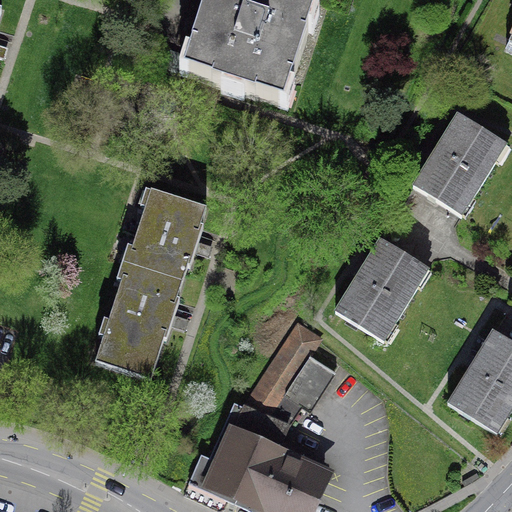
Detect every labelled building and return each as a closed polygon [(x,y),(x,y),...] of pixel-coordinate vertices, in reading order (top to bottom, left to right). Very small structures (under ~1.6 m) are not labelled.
[(314,13),(273,0),(210,0),(185,78),(282,110),(314,13)] [(506,147),(458,117),(413,189),(462,219),(506,147)] [(135,194),(111,267),(170,286),(193,213),(135,194)] [(428,272),(380,242),(336,314),(384,344),(428,272)] [(139,378),(170,286),(111,267),(81,359),(139,378)] [(271,511),(308,511),(330,467),(278,446),(302,408),(308,413),(335,371),(311,360),(321,347),(299,333),(248,411),(235,408),(210,462),(201,458),(190,483),(209,490),(212,485),(253,504),(271,511)] [(511,411),(511,344),(494,333),(449,406),(497,436),(511,411)]
